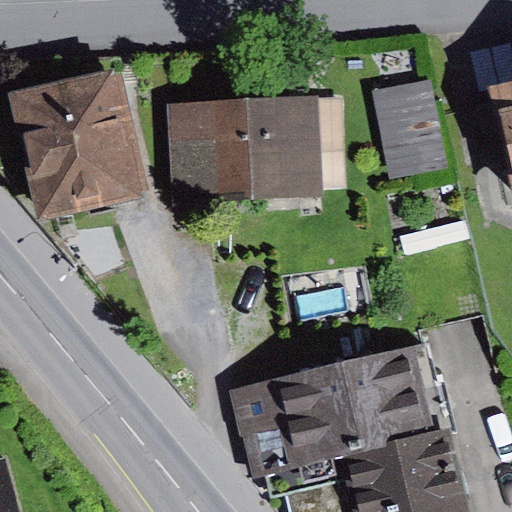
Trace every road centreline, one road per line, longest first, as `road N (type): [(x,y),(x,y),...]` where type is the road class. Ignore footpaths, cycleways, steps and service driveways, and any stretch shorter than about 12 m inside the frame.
road 1 (residential): [(0,31),(511,0)]
road 2 (secondary): [(192,511),(0,273)]
